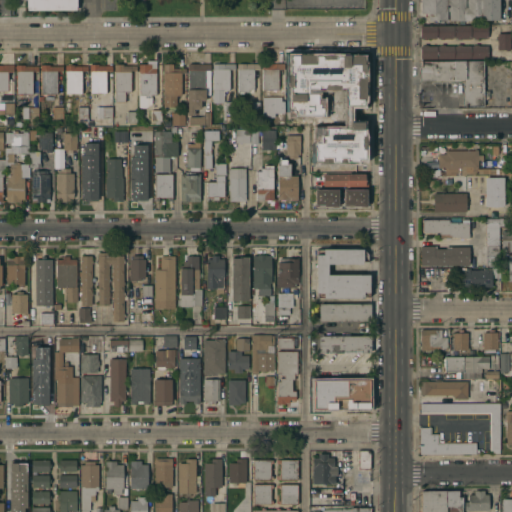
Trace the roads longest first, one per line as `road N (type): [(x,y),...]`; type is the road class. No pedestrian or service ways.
road 1 (primary): [(396,511),(397,0)]
road 2 (residential): [(398,434),(0,434)]
road 3 (residential): [(397,227),(0,230)]
road 4 (residential): [(397,35),(0,37)]
